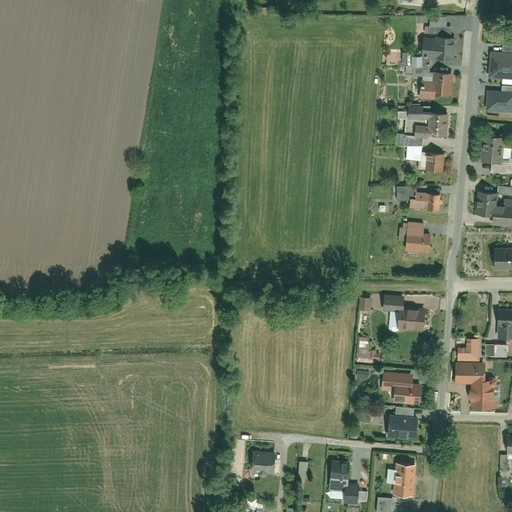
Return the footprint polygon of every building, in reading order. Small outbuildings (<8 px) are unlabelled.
[(420,38),(420,60),(451,60),(451,38),(420,38)] [(487,77),(511,77),(511,44),(501,44),(501,50),(488,49),(487,77)] [(402,53),(401,67),(418,68),(418,54),(402,53)] [(432,75),(431,88),(418,88),(417,99),(434,99),(434,94),(451,95),(451,76),(432,75)] [(485,104),(511,103),(511,84),(500,84),(500,88),(484,89),(485,104)] [(399,112),(399,131),(416,131),(416,112),(399,112)] [(423,112),(423,135),(444,135),(444,112),(423,112)] [(406,147),(406,161),(419,161),(419,136),(396,136),(396,147),(406,147)] [(481,138),(480,163),(501,164),(502,139),(481,138)] [(424,153),(424,170),(442,170),(442,153),(424,153)] [(511,166),(492,165),(491,175),(511,175),(511,166)] [(511,186),(500,186),(500,196),(511,196),(511,186)] [(394,201),(409,201),(409,210),(437,209),(437,193),(415,194),(415,189),(393,189),(394,201)] [(469,193),(467,214),(486,215),(488,195),(469,193)] [(492,211),(492,226),(511,226),(511,211),(492,211)] [(405,220),(403,249),(427,251),(428,232),(422,231),(423,221),(405,220)] [(511,250),(491,251),(492,271),(511,270),(511,250)] [(358,312),(369,312),(369,297),(358,297),(358,312)] [(383,314),(396,314),(396,330),(422,330),(422,312),(403,312),(403,300),(383,299),(383,314)] [(511,315),(496,315),(495,341),(511,341),(511,315)] [(358,335),(356,361),(378,362),(379,350),(367,349),(368,336),(358,335)] [(455,346),(456,360),(479,359),(478,338),(465,338),(465,346),(455,346)] [(491,346),(492,360),(505,359),(504,345),(491,346)] [(453,364),(453,383),(470,383),(470,409),(487,409),(487,364),(453,364)] [(356,370),(355,382),(367,382),(368,370),(356,370)] [(393,392),(392,404),(419,405),(420,390),(410,389),(411,376),(381,374),(380,391),(393,392)] [(415,419),(410,419),(410,409),(382,408),(381,430),(389,430),(388,438),(415,439),(415,419)] [(253,456),(252,473),(275,475),(276,457),(253,456)] [(298,462),(297,476),(305,477),(306,463),(298,462)] [(331,465),(330,483),(357,485),(358,466),(331,465)] [(393,465),(393,495),(413,495),(414,466),(393,465)] [(224,508),(239,508),(239,484),(223,484),(224,508)] [(376,499),(375,511),(391,511),(392,499),(376,499)]
